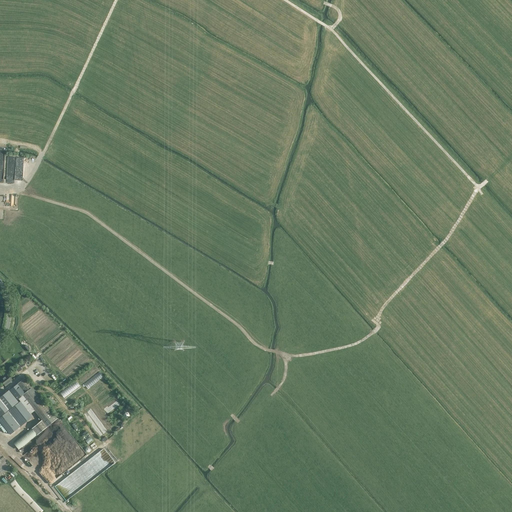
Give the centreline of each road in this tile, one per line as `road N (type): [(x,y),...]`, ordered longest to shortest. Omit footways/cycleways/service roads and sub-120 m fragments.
road 1 (track): [(19,189),(88,212),(253,342),(287,357),(277,388),(242,424),(233,416)]
road 2 (track): [(511,157),(477,187),(331,29),(286,0)]
road 3 (track): [(287,357),(373,332),(387,301),(442,245),(477,187),(483,195)]
road 4 (track): [(117,0),(19,189)]
road 5 (track): [(0,439),(48,487),(108,441)]
